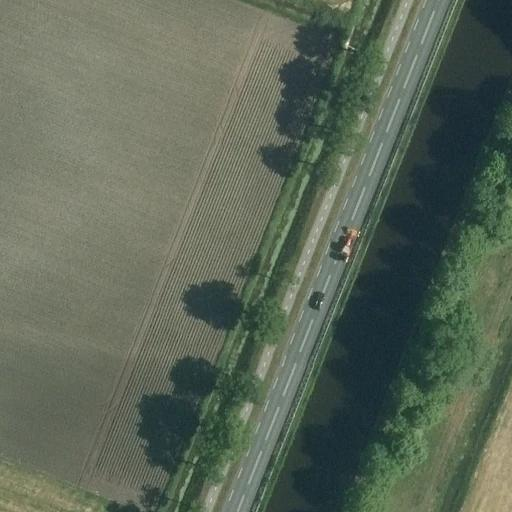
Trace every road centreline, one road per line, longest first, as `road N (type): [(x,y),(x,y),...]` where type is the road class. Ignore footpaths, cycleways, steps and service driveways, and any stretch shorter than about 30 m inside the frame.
road 1 (primary): [(235,511),(436,0)]
road 2 (track): [(511,117),(357,511)]
